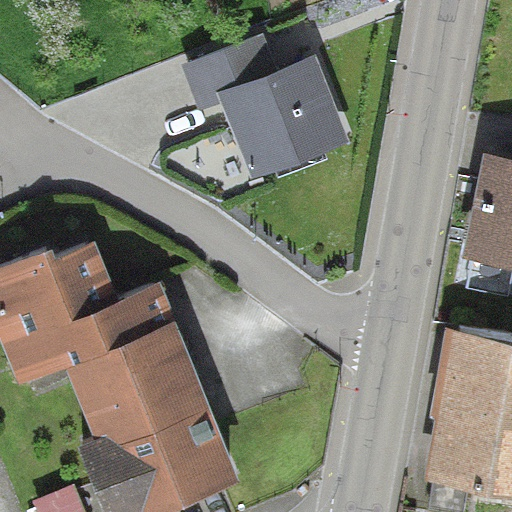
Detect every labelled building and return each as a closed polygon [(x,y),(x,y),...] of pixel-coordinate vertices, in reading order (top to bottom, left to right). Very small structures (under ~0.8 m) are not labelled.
[(349,142),(316,55),(278,69),(263,32),(180,64),(199,111),(221,103),(251,180),(349,142)] [(511,158),(484,153),(462,258),(511,268),(511,158)] [(52,247),(0,267),(0,337),(19,384),(66,365),(94,436),(79,442),(106,511),(163,511),(241,481),(162,285),(120,301),(97,245),(57,260),(52,247)] [(435,418),(426,478),(435,479),(469,485),(511,491),(511,334),(444,324),(429,417),(435,418)] [(465,511),(469,485),(435,479),(430,511),(429,511),(465,511)] [(86,511),(74,483),(32,500),(37,511),(86,511)]
